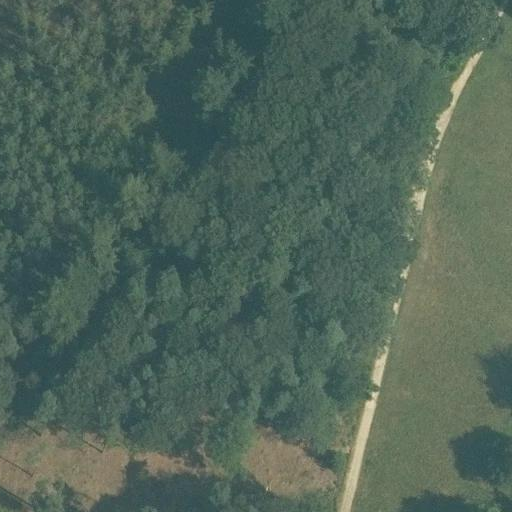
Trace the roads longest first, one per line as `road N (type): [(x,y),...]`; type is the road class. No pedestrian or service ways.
road 1 (track): [(506,0),(436,130),(345,511)]
road 2 (track): [(329,0),(457,88)]
